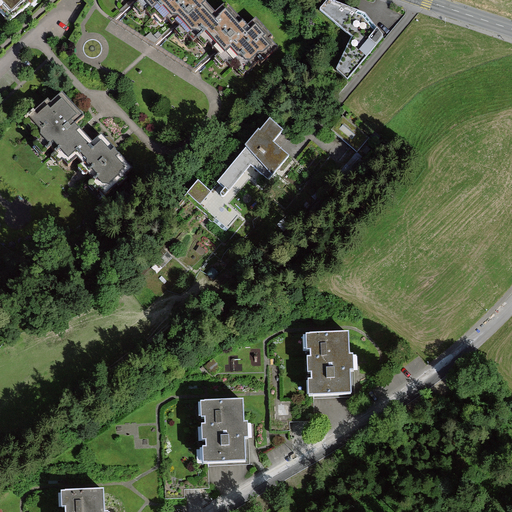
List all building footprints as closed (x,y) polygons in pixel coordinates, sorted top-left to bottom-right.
[(0,0),(0,10),(11,21),(30,4),(31,5),(37,0),(36,0),(0,0)] [(160,4),(164,0),(133,0),(148,15),(160,4)] [(205,0),(164,0),(160,4),(196,42),(206,33),(223,18),(220,15),(205,0)] [(329,60),(344,71),(383,27),(364,4),(353,0),(317,0),(317,1),(347,27),(329,60)] [(230,5),(220,15),(223,18),(206,33),(246,76),(261,62),(262,64),(280,48),(272,40),(275,37),(259,20),(251,27),(230,5)] [(49,102),(33,119),(73,160),(77,156),(110,190),(132,169),(100,136),(93,143),(75,125),(84,117),(63,96),(53,106),(49,102)] [(349,115),(335,131),(360,152),(374,137),(349,115)] [(220,181),(230,191),(253,165),(268,178),(290,154),(275,140),(286,129),(275,120),(220,181)] [(186,189),(200,201),(211,189),(198,176),(186,189)] [(353,343),(312,344),(312,360),(315,360),(316,368),(313,368),(313,384),(316,383),(317,391),(314,391),(314,403),(355,401),(354,378),(358,378),(358,367),(354,367),(353,343)] [(248,407),(207,409),(207,425),(211,425),(211,433),(208,433),(208,448),(212,448),(212,456),(209,456),(209,468),(250,466),(249,443),(254,443),(253,432),(249,432),(248,407)] [(271,421),(271,430),(291,429),(290,420),(271,421)] [(110,511),(110,495),(68,497),(69,511),(110,511)]
